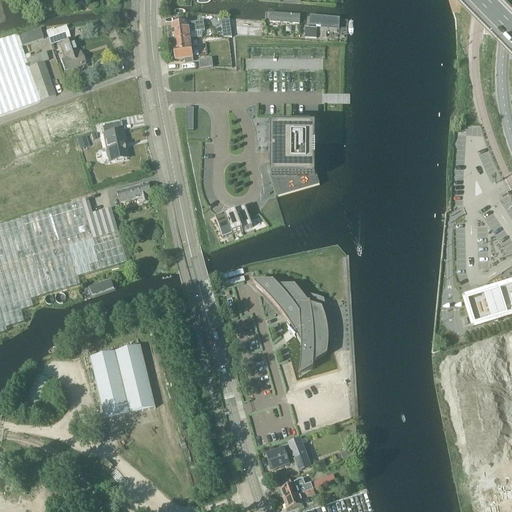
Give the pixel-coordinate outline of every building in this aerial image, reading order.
[(263,12),(231,9),(230,19),(262,21),(263,12)] [(300,16),(268,13),(268,22),(300,25),(300,16)] [(314,17),(308,17),(307,25),(337,28),(337,20),(326,19),(325,17),(316,16),(314,17)] [(223,35),(228,35),(231,34),(229,18),(221,19),(222,25),(220,25),(221,30),(223,30),(223,35)] [(170,26),(172,42),(190,40),(189,33),(204,31),(203,22),(170,26)] [(50,46),(52,46),(69,39),(65,27),(46,34),(50,46)] [(39,30),(18,38),(16,36),(0,40),(0,116),(37,103),(40,102),(56,97),(44,63),(48,61),(45,53),(33,57),(34,58),(26,61),(21,48),(43,40),(41,34),(39,30)] [(306,30),(306,37),(315,38),(315,30),(306,30)] [(190,40),(172,42),(175,60),(184,59),(185,65),(193,64),(190,40)] [(69,71),(84,65),(81,56),(79,57),(73,41),(61,45),(66,59),(65,59),(69,71)] [(199,70),(212,68),(212,67),(214,67),(213,61),(212,61),(211,59),(198,61),(199,70)] [(93,132),(81,99),(43,112),(54,145),(93,132)] [(109,163),(126,159),(123,144),(125,143),(123,131),(121,132),(119,123),(101,126),(103,135),(106,151),(105,153),(106,159),(108,160),(109,163)] [(271,167),(267,168),(276,198),(276,196),(317,184),(315,178),(316,146),(316,143),(316,129),(316,127),(289,127),(283,127),(271,127),(271,129),(271,154),(270,155),(269,155),(269,156),(268,156),(268,157),(268,158),(268,159),(268,160),(269,160),(269,161),(270,161),(270,162),(271,162),(271,167)] [(84,137),(76,140),(79,148),(87,146),(84,137)] [(151,196),(148,185),(117,194),(120,205),(141,199),(142,205),(149,203),(147,197),(151,196)] [(92,215),(88,199),(21,219),(21,220),(0,226),(0,334),(7,332),(6,328),(24,323),(21,311),(33,307),(31,300),(80,285),(78,278),(126,264),(127,263),(111,209),(92,215)] [(245,208),(235,212),(242,231),(252,228),(245,208)] [(235,212),(225,216),(232,235),(242,231),(235,212)] [(225,216),(215,219),(223,239),(232,235),(225,216)] [(92,300),(114,292),(110,279),(88,287),(92,300)] [(492,292),(466,300),(474,327),(493,321),(493,323),(498,321),(497,319),(511,314),(511,282),(491,289),(492,292)] [(327,338),(327,334),(327,332),(326,327),(326,322),(325,317),(324,312),(324,310),(323,307),(323,305),(322,302),(320,301),(317,300),(315,300),(313,299),(310,298),(308,298),(305,298),(303,298),(300,298),(294,289),(280,290),(276,286),(255,286),(262,293),(265,296),(268,299),(271,302),(273,304),(276,308),(279,311),(282,315),(285,319),(287,322),(290,326),(291,328),(289,330),(294,337),(296,335),(300,342),(301,346),(301,351),(301,358),(300,370),(299,377),(313,369),(314,361),(325,354),(325,352),(326,350),(326,348),(326,345),(326,341),(327,338)] [(230,311),(235,310),(232,299),(227,300),(230,311)] [(478,351),(478,352),(478,353),(497,433),(497,434),(497,435),(498,435),(498,436),(499,437),(500,437),(500,438),(501,438),(502,439),(503,439),(504,439),(505,439),(506,439),(511,437),(511,336),(484,343),(483,343),(483,344),(482,344),(481,344),(481,345),(480,345),(480,346),(479,346),(479,347),(478,347),(478,348),(478,349),(478,350),(478,351)] [(102,357),(90,359),(94,374),(105,421),(155,409),(141,347),(102,357)] [(42,412),(53,384),(33,376),(21,403),(42,412)] [(310,469),(304,452),(300,441),(289,444),(290,448),(267,456),(269,463),(267,464),(270,471),(272,470),(272,471),(289,466),(295,464),(299,473),(310,469)] [(280,491),(283,501),(313,490),(326,485),(324,479),(311,485),(311,486),(306,488),(304,484),(302,482),(297,484),(296,487),(296,485),(280,491)] [(289,479),(281,482),(283,487),(291,484),(289,479)] [(313,490),(283,501),(287,511),(303,506),(301,501),(315,496),(313,490)]
